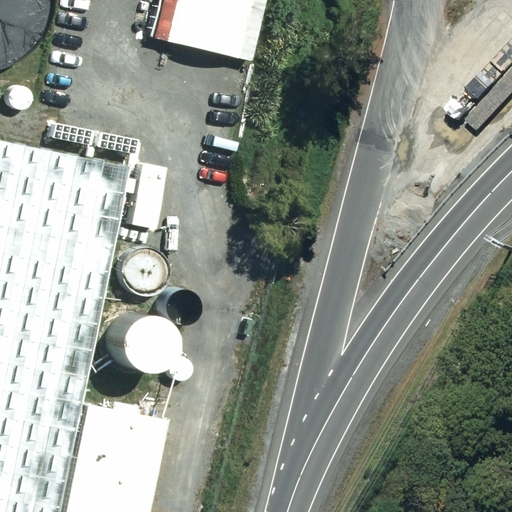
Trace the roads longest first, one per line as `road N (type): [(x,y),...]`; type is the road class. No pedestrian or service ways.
road 1 (tertiary): [(312,450),(332,299),(407,0)]
road 2 (tertiary): [(511,171),(414,282),(312,450)]
